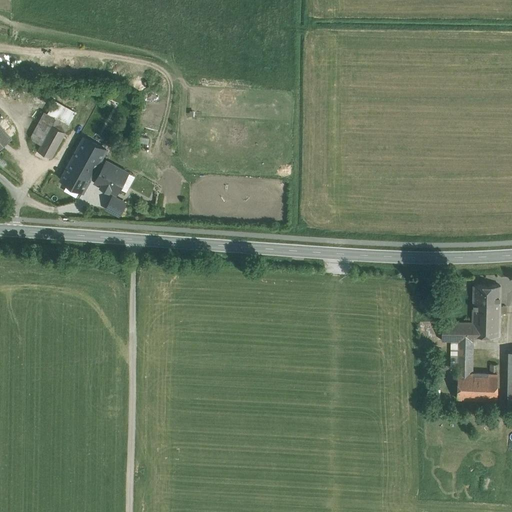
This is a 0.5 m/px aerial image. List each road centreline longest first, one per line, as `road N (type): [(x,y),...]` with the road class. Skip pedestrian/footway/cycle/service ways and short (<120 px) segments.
road 1 (tertiary): [(0,231),(351,255),(511,254)]
road 2 (track): [(135,228),(130,511)]
